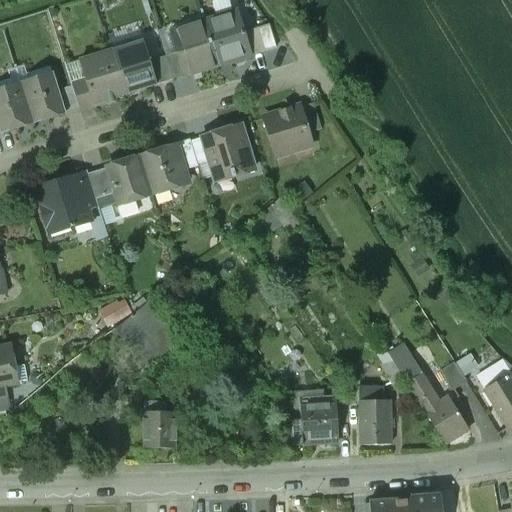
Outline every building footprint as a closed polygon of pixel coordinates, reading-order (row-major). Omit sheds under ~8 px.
[(235,12),(205,22),(218,66),(249,56),(243,37),(245,36),(244,33),(243,31),(241,31),(235,12)] [(205,22),(172,32),(178,53),(185,76),(218,66),(205,22)] [(243,37),(249,56),(264,52),(257,29),(244,33),(245,36),(243,37)] [(143,41),(112,51),(125,95),(156,85),(149,62),(143,41)] [(112,51),(79,61),(84,78),(93,105),(114,98),(125,95),(112,51)] [(165,57),(172,80),(185,76),(178,53),(165,57)] [(149,62),(156,85),(172,80),(165,57),(149,62)] [(115,103),(114,98),(93,105),(84,78),(71,83),(80,113),(115,103)] [(53,79),(22,89),(33,124),(64,114),(53,79)] [(22,89),(0,95),(0,130),(1,134),(33,124),(22,89)] [(313,104),(300,108),(308,133),(321,129),(313,104)] [(299,108),(263,119),(275,156),(311,144),(308,133),(300,108),(299,108)] [(225,132),(226,134),(205,141),(204,141),(210,159),(215,176),(229,171),(231,177),(235,176),(234,174),(253,168),(240,127),(225,132)] [(205,138),(191,142),(198,163),(210,159),(204,141),(205,141),(205,138)] [(191,142),(175,147),(182,171),(199,166),(198,163),(191,142)] [(175,147),(159,152),(157,156),(141,161),(151,195),(171,189),(176,191),(183,189),(186,183),(182,171),(175,147)] [(126,166),(122,164),(106,169),(114,193),(121,217),(138,212),(134,200),(151,195),(141,161),(126,166)] [(89,174),(97,199),(114,193),(106,169),(89,174)] [(75,177),(86,211),(99,207),(97,199),(89,174),(88,173),(75,177)] [(75,177),(35,189),(42,211),(45,210),(48,221),(46,222),(49,233),(50,233),(51,236),(69,231),(69,229),(74,227),(73,226),(89,221),(86,211),(75,177)] [(274,237),(299,223),(285,199),(260,213),(274,237)] [(121,297),(98,311),(107,327),(130,314),(121,297)] [(146,304),(113,331),(143,369),(177,343),(169,333),(171,330),(168,326),(165,328),(146,304)] [(9,347),(0,348),(0,385),(3,385),(15,383),(9,347)] [(404,380),(424,411),(437,403),(407,355),(394,363),(404,380)] [(404,380),(394,363),(393,363),(371,370),(381,386),(382,388),(384,387),(404,380)] [(453,364),(440,372),(450,392),(465,383),(453,364)] [(511,388),(506,378),(484,391),(508,431),(511,428),(511,388)] [(359,401),(359,386),(359,380),(347,380),(347,401),(359,401)] [(382,388),(381,386),(359,386),(359,401),(359,445),(389,445),(389,427),(393,427),(393,423),(389,423),(389,401),(383,401),(384,387),(382,388)] [(334,396),(300,398),(301,420),(303,443),(337,441),(334,396)] [(437,403),(424,411),(443,443),(467,428),(447,397),(437,403)] [(174,407),(162,407),(162,414),(142,414),(141,449),(174,450),(174,407)] [(290,443),(303,443),(301,420),(289,421),(290,443)] [(439,511),(438,497),(410,499),(411,511),(439,511)] [(411,511),(410,499),(369,502),(369,505),(365,505),(365,511),(411,511)]
